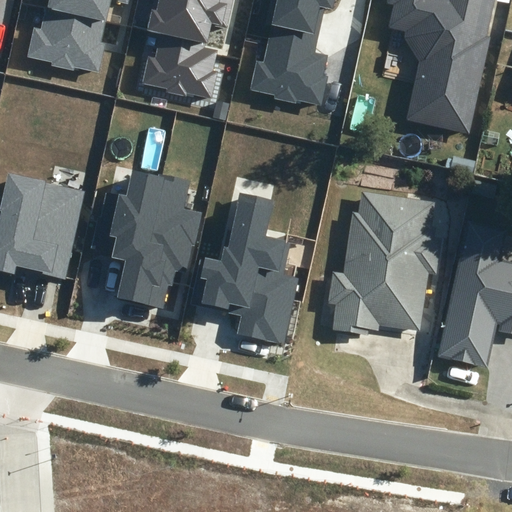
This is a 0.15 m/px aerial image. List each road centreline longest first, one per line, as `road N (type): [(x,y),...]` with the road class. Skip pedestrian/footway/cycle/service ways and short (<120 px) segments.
road 1 (residential): [(511,459),(279,424),(24,369)]
road 2 (residential): [(28,511),(24,369)]
